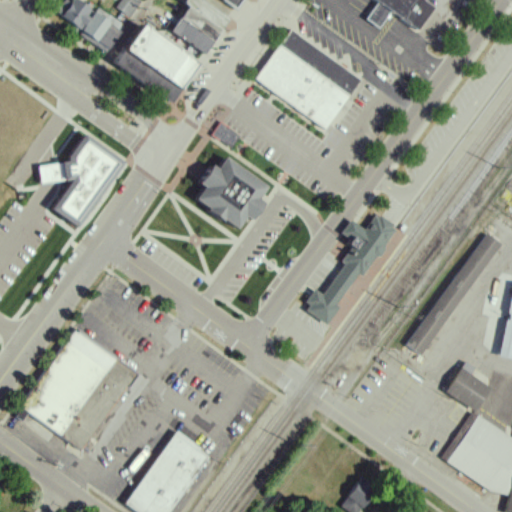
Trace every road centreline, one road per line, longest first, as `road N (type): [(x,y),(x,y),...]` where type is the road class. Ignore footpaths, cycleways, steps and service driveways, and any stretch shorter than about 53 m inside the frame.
road 1 (tertiary): [(0,388),(280,0)]
road 2 (residential): [(107,243),(477,511)]
road 3 (residential): [(249,346),(501,0)]
road 4 (residential): [(178,141),(0,12)]
road 5 (residential): [(0,45),(165,161)]
